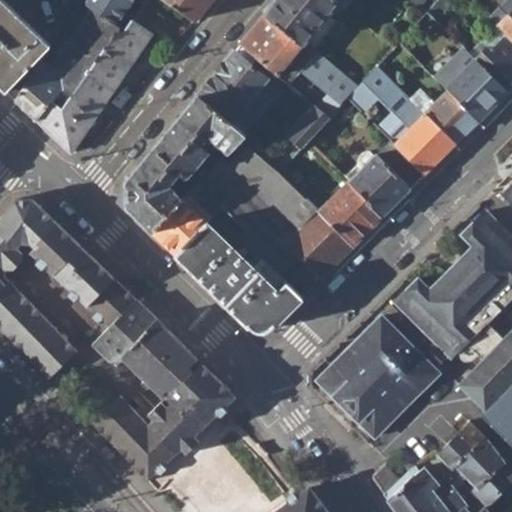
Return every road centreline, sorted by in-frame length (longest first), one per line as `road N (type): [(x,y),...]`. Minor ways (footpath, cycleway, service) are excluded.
road 1 (residential): [(263,377),(473,169),(511,120)]
road 2 (residential): [(76,201),(243,0)]
road 3 (residential): [(263,377),(76,201)]
road 4 (tertiary): [(143,511),(0,359)]
road 5 (residential): [(362,511),(263,377)]
road 6 (tertiary): [(0,402),(103,511)]
